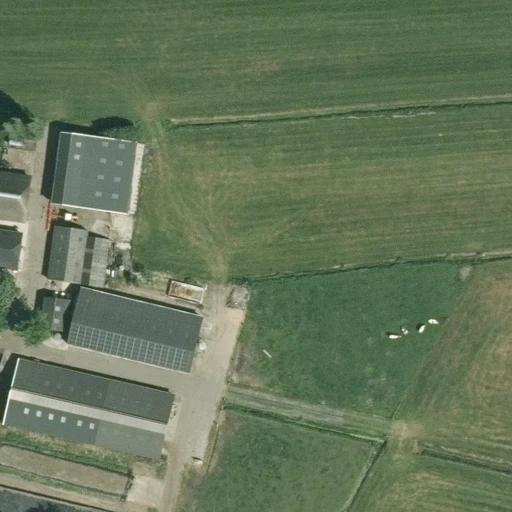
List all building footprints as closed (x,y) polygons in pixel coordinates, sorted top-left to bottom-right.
[(52,205),(128,216),(138,144),(62,133),(52,205)] [(0,174),(0,266),(18,269),(23,233),(0,230),(0,220),(23,224),(30,179),(0,174)] [(110,241),(88,238),(89,232),(54,227),(47,281),(80,286),(103,289),(110,241)] [(203,320),(81,290),(66,349),(189,379),(203,320)] [(71,302),(45,298),(40,329),(66,333),(72,302),(71,302)] [(110,381),(19,359),(3,426),(160,461),(175,397),(110,381)] [(0,470),(90,488),(95,465),(0,446),(0,470)]
